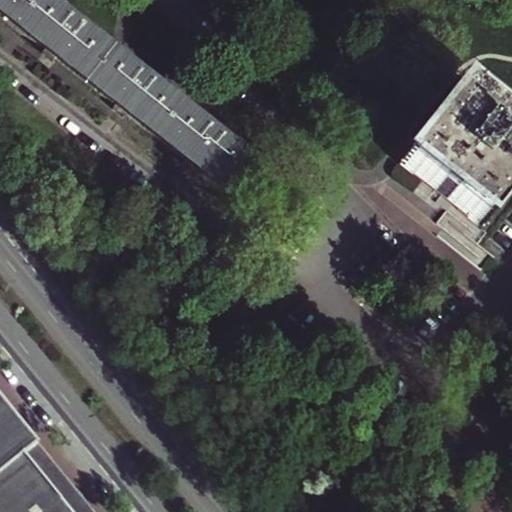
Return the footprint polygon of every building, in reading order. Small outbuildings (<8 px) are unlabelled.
[(0,0),(0,17),(14,28),(35,0),(0,0)] [(86,84),(110,53),(39,0),(35,0),(14,28),(46,53),(44,56),(55,65),(57,61),(86,84)] [(157,138),(180,107),(110,53),(86,84),(116,107),(115,111),(125,119),(128,116),(157,138)] [(397,167),(480,232),(511,191),(511,131),(459,90),(397,167)] [(198,170),(228,194),(252,162),(180,107),(157,138),(187,162),(185,165),(196,173),(198,170)] [(274,307),(267,301),(282,281),(265,268),(248,291),(272,309),(274,307)] [(267,301),(274,307),(290,286),(282,281),(267,301)] [(238,348),(248,356),(272,324),(262,316),(238,348)] [(0,511),(73,511),(25,453),(38,442),(35,438),(0,395),(0,511)] [(53,460),(38,442),(25,453),(73,511),(96,511),(91,506),(53,460)]
